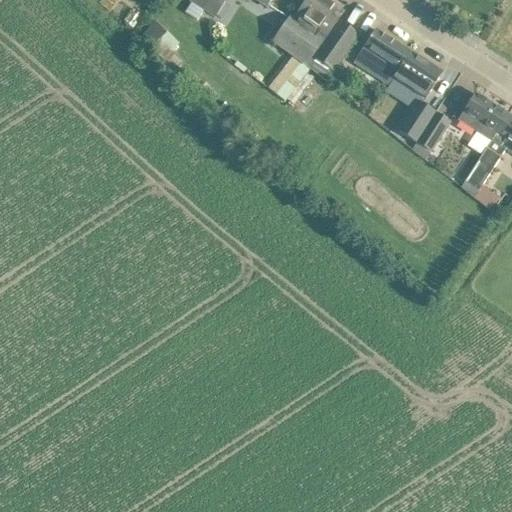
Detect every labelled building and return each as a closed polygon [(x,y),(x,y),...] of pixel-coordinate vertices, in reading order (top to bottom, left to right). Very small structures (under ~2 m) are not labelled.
[(189,0),(189,1),(193,4),(188,13),(198,19),(204,10),(212,15),(220,0),(189,0)] [(247,0),(264,11),(271,0),(247,0)] [(291,17),(272,44),(304,64),(343,12),(325,0),(308,0),(295,19),(291,17)] [(194,93),(199,98),(202,96),(211,105),(220,96),(205,82),(200,87),(183,69),(185,66),(160,40),(165,34),(154,22),(138,41),(148,53),(150,51),(190,96),(194,93)] [(316,60),(333,72),(358,36),(341,24),(316,60)] [(375,31),(358,57),(361,59),(393,80),(411,54),(381,35),(375,31)] [(411,54),(393,80),(425,101),(442,74),(436,70),(411,54)] [(306,75),(287,100),(293,105),(313,80),(306,75)] [(458,121),(490,141),(507,115),(475,95),(458,121)] [(418,102),(398,133),(415,144),(435,113),(418,102)] [(411,152),(425,161),(450,123),(437,114),(411,152)] [(461,189),(474,200),(482,188),(505,151),(511,154),(511,118),(507,115),(490,141),(491,142),(461,189)] [(491,212),(500,199),(482,188),(474,200),(473,201),(491,212)]
